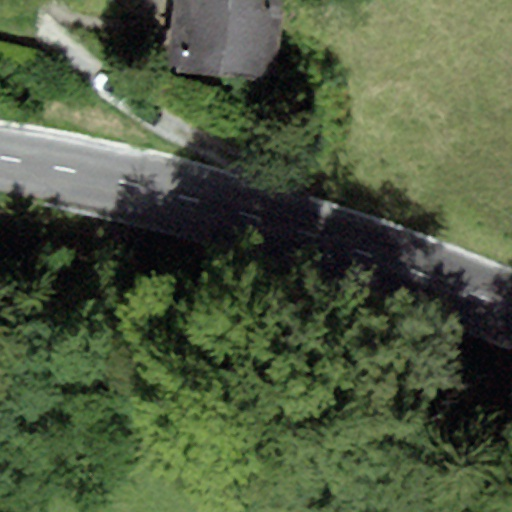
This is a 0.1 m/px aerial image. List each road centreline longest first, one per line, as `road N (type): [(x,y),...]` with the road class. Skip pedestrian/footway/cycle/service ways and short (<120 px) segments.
road 1 (secondary): [(511,303),(254,212),(0,156)]
road 2 (track): [(67,49),(179,128),(290,184),(284,223)]
